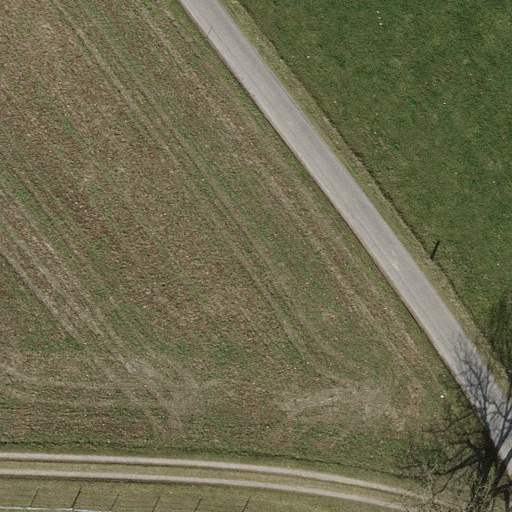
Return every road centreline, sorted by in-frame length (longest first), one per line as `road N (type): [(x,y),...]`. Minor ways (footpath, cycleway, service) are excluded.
road 1 (residential): [(511,447),(439,318),(201,0)]
road 2 (track): [(0,465),(253,475),(450,511)]
